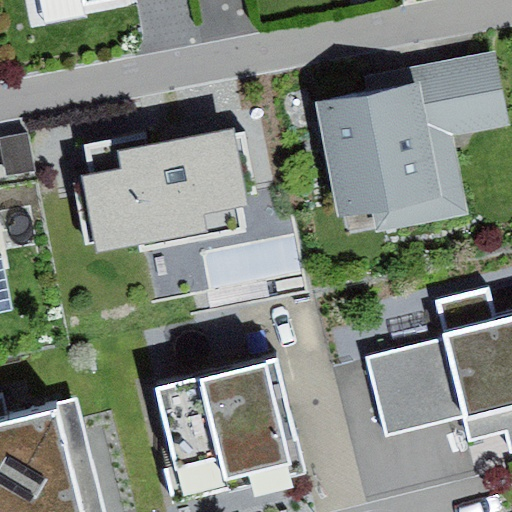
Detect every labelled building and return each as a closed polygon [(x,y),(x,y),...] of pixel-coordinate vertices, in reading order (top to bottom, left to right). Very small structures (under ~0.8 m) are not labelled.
[(510,129),(495,53),(450,62),(465,137),(510,129)] [(421,89),(318,108),(340,225),(443,206),(421,89)] [(235,127),(122,147),(126,168),(81,176),(95,254),(210,234),(206,211),(249,204),(235,127)] [(2,139),(8,174),(34,170),(29,135),(2,139)] [(441,336),(362,356),(385,446),(511,413),(511,322),(501,326),(491,290),(433,305),(441,336)] [(270,356),(165,383),(194,497),(300,469),(270,356)] [(3,396),(0,396),(0,511),(105,511),(77,399),(8,417),(3,396)]
